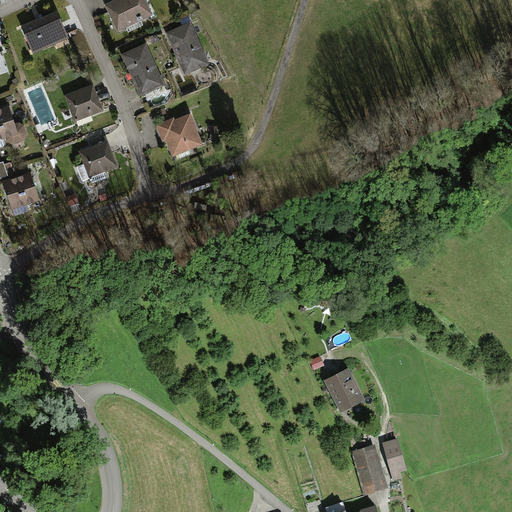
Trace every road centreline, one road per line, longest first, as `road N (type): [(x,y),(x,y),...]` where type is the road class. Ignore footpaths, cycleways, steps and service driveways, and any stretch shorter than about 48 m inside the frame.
road 1 (residential): [(76,0),(130,121),(148,188),(60,229),(4,282)]
road 2 (track): [(148,188),(210,174),(251,149),(304,0)]
road 3 (residential): [(75,402),(102,387),(128,390),(290,511)]
road 4 (residential): [(4,282),(31,347),(75,402)]
road 5 (residential): [(75,402),(106,450),(113,511)]
